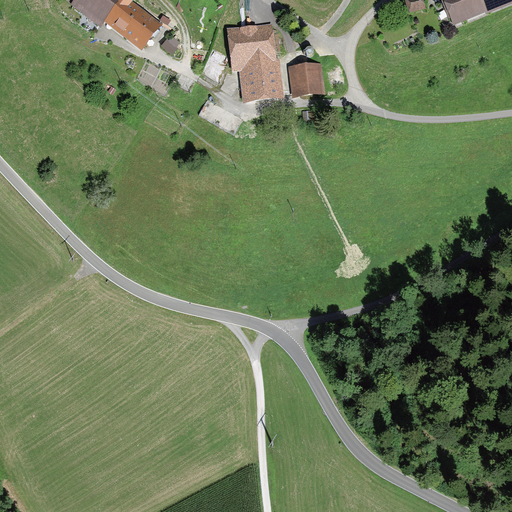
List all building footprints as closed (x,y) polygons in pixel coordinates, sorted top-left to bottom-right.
[(73,0),(70,5),(100,29),(105,23),(143,52),(163,26),(134,4),(136,0),(73,0)] [(424,0),(407,0),(412,15),(427,10),(424,0)] [(511,0),(444,0),(456,28),(511,4),(511,0)] [(278,26),(229,31),(234,75),(241,74),(245,106),(287,101),(278,26)] [(169,39),(163,46),(174,55),(180,47),(169,39)] [(322,63),(290,69),(295,100),(327,95),(322,63)]
